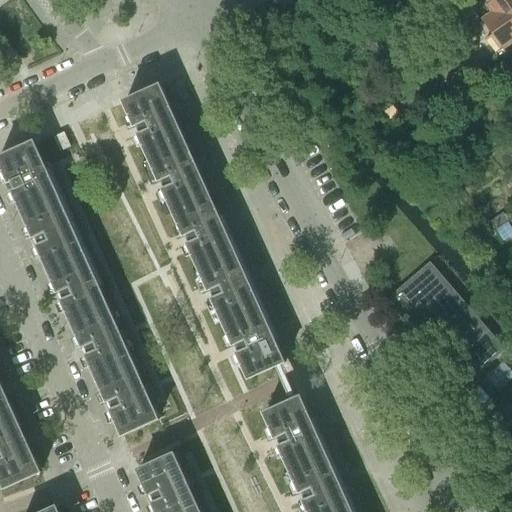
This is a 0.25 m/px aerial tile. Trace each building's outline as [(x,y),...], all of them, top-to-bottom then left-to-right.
[(429,0),(428,0),(408,15),(416,26),(437,10),(429,0)] [(492,72),(507,62),(511,57),(511,56),(505,47),(511,42),(511,0),(498,0),(489,7),(492,12),(483,19),(493,32),(485,38),(495,52),(484,60),(492,72)] [(460,5),(441,18),(450,31),(470,17),(460,5)] [(511,74),(511,68),(507,62),(492,72),(500,83),(511,74)] [(125,102),(150,157),(185,142),(160,86),(125,102)] [(54,137),(53,137),(60,151),(70,146),(64,132),(61,134),(54,137)] [(209,197),(185,142),(150,157),(175,212),(209,197)] [(0,158),(0,160),(24,214),(59,198),(44,166),(34,143),(0,158)] [(209,197),(175,212),(199,266),(234,251),(209,197)] [(59,198),(24,214),(48,269),(83,253),(59,198)] [(511,228),(502,214),(491,221),(503,241),(511,235),(511,228)] [(394,233),(351,257),(353,261),(357,267),(399,244),(394,233)] [(258,305),(234,251),(199,266),(224,321),(258,305)] [(83,253),(48,269),(73,323),(108,308),(83,253)] [(505,350),(430,262),(387,298),(405,320),(415,311),(422,320),(413,328),(463,386),(505,350)] [(284,362),(258,305),(224,321),(249,378),(284,362)] [(108,308),(73,323),(97,378),(132,362),(108,308)] [(132,362),(97,378),(116,420),(123,435),(158,419),(132,362)] [(511,372),(503,362),(486,376),(498,391),(511,378),(511,372)] [(0,421),(14,415),(0,383),(0,421)] [(265,413),(290,468),(325,453),(300,397),(265,413)] [(14,415),(0,421),(0,476),(5,488),(40,472),(14,415)] [(481,431),(489,439),(490,441),(508,425),(500,415),(481,431)] [(325,453),(290,468),(309,511),(339,511),(350,507),(325,453)] [(174,454),(139,470),(157,511),(194,511),(199,510),(174,454)]
